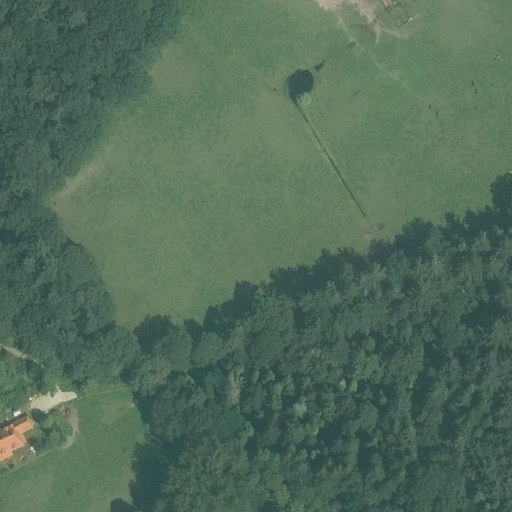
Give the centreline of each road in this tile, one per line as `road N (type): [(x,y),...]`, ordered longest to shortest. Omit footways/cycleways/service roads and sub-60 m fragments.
road 1 (track): [(161,0),(0,235)]
road 2 (track): [(511,256),(446,424),(434,511)]
